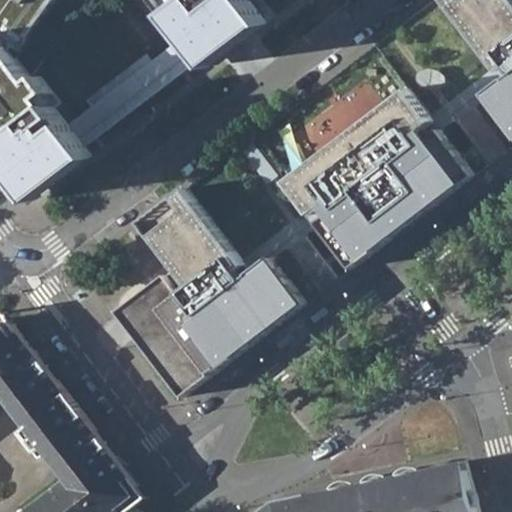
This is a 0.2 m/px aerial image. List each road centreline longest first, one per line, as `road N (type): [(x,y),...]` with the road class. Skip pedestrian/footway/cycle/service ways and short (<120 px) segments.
road 1 (residential): [(375,0),(60,245),(28,250)]
road 2 (residential): [(408,274),(249,392),(199,509)]
road 3 (residential): [(199,509),(305,467),(462,349)]
road 4 (residential): [(199,509),(28,250)]
road 5 (residential): [(511,194),(408,274)]
